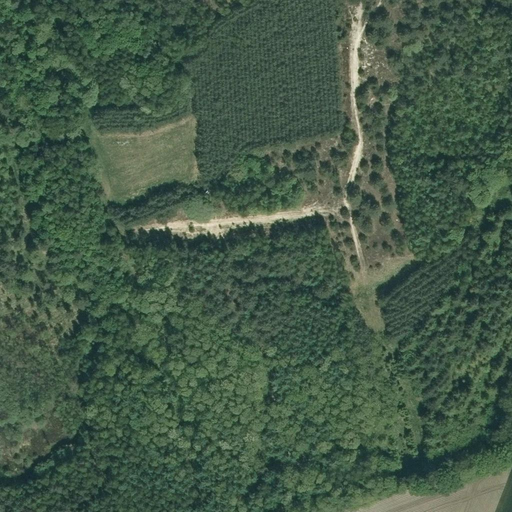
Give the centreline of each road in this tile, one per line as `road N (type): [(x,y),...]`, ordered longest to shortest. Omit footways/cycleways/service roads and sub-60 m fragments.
road 1 (track): [(419,471),(346,214),(364,137),(356,110),(361,0)]
road 2 (track): [(346,205),(131,227)]
road 3 (track): [(511,436),(313,511)]
